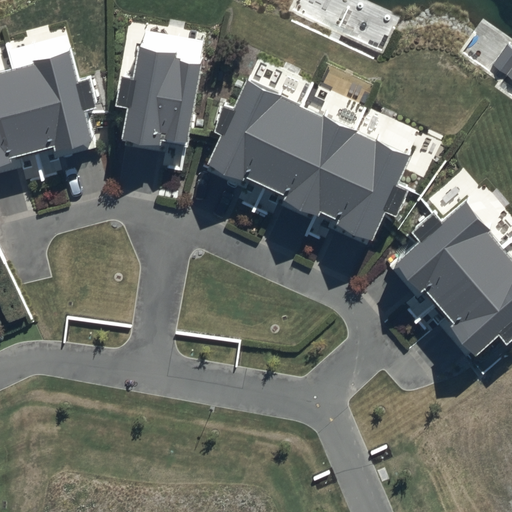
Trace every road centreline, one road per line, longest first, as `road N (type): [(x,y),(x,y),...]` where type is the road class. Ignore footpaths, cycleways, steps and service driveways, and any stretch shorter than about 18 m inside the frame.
road 1 (residential): [(317,405),(372,356),(372,338),(350,304),(169,221)]
road 2 (residential): [(317,405),(144,380)]
road 3 (residential): [(169,221),(144,380)]
road 4 (residential): [(169,221),(119,209),(19,235)]
road 5 (residential): [(144,380),(77,367),(0,379)]
road 6 (residential): [(372,511),(337,428),(317,405)]
